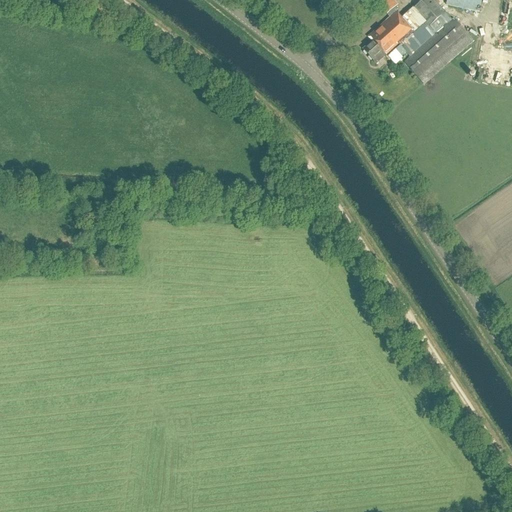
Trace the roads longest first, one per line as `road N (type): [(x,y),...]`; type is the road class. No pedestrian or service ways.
road 1 (track): [(118,0),(293,144),(511,477)]
road 2 (tertiary): [(511,359),(364,133),(306,67)]
